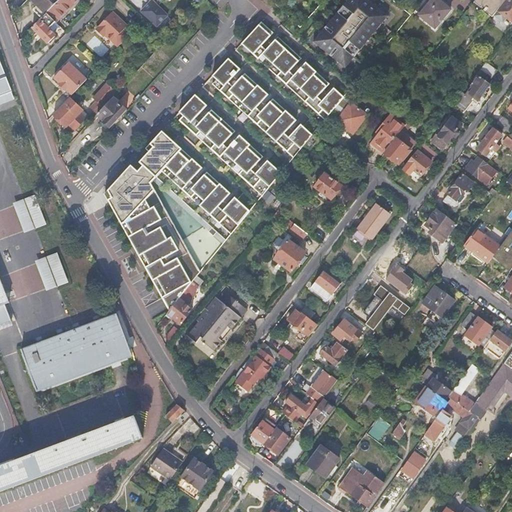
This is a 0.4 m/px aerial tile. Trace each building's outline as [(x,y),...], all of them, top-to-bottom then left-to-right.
[(28,0),(37,8),(33,12),(40,20),(60,0),(28,0)] [(60,0),(40,20),(32,28),(49,44),(57,35),(52,30),(59,24),(56,21),(76,0),(60,0)] [(151,0),(150,0),(141,10),(157,25),(167,15),(151,0)] [(386,15),(368,0),(344,0),(312,39),(344,67),(386,15)] [(449,10),(436,0),(430,0),(417,17),(433,30),(449,10)] [(475,0),(475,1),(493,16),(505,0),(475,0)] [(511,0),(506,0),(493,17),(501,23),(505,18),(511,23),(511,0)] [(113,10),(98,26),(106,33),(107,32),(120,44),(130,34),(124,28),(128,25),(113,10)] [(253,30),(242,42),(319,114),(324,108),(329,112),(345,95),(335,85),(323,98),(318,93),(329,82),(315,72),(317,69),(307,59),(294,71),(290,68),(300,57),(277,35),(266,46),(262,42),(272,31),(260,22),(253,30)] [(211,81),(292,155),(314,133),(302,122),(290,135),(286,131),(297,117),(287,108),(283,110),(272,97),(261,109),(257,105),(270,91),(259,82),(256,84),(243,72),(234,83),(230,79),(242,66),(230,54),(221,65),(209,80),(211,81)] [(86,80),(68,62),(53,77),(59,83),(57,85),(64,92),(66,90),(71,95),(86,80)] [(485,63),(479,70),(491,79),(496,72),(485,63)] [(0,97),(9,94),(11,93),(0,65),(0,97)] [(474,77),(478,80),(465,96),(461,93),(453,103),(465,111),(475,99),(478,102),(491,86),(476,74),(474,77)] [(133,75),(127,81),(141,94),(147,88),(133,75)] [(114,93),(105,85),(92,99),(95,102),(90,108),(96,113),(114,93)] [(185,111),(179,118),(263,195),(281,170),(270,157),(256,171),(252,167),(261,156),(249,146),(252,142),(240,131),(229,146),(223,141),(234,131),(211,108),(200,120),(195,115),(208,101),(196,90),(189,98),(181,107),(185,111)] [(0,106),(12,102),(9,94),(0,97),(0,106)] [(82,111),(68,98),(53,114),(66,128),(69,125),(75,131),(86,119),(80,114),(82,111)] [(126,111),(113,99),(97,115),(104,122),(103,123),(109,129),(126,111)] [(367,117),(351,104),(337,123),(352,136),(367,117)] [(378,130),(379,131),(371,142),(377,146),(375,149),(383,155),(396,139),(394,137),(402,128),(403,127),(389,115),(378,130)] [(511,128),(511,124),(502,117),(497,124),(509,133),(511,128)] [(461,125),(451,118),(439,135),(437,134),(431,141),(442,150),(461,125)] [(394,137),(396,139),(383,155),(395,164),(397,161),(400,164),(413,147),(406,141),(403,144),(398,141),(406,131),(402,128),(394,137)] [(502,137),(493,130),(477,150),(486,157),(492,149),(496,153),(500,148),(496,145),(502,137)] [(109,201),(171,309),(251,209),(236,194),(232,199),(224,208),(220,203),(232,189),(222,181),(218,183),(205,171),(195,181),(191,178),(202,168),(193,158),(190,162),(179,152),(182,150),(162,132),(155,138),(151,144),(154,147),(140,162),(144,166),(138,173),(131,166),(109,190),(113,199),(109,201)] [(324,145),(312,136),(304,147),(310,152),(314,147),(319,151),(324,145)] [(511,141),(507,138),(503,144),(511,150),(511,141)] [(422,143),(418,147),(434,159),(438,155),(422,143)] [(431,163),(416,151),(403,169),(417,180),(431,163)] [(471,167),(469,165),(466,169),(486,185),(496,172),(478,158),(471,167)] [(342,187),(325,174),(314,188),(331,201),(342,187)] [(473,185),(462,176),(447,196),(448,196),(443,203),(454,211),(459,204),(456,202),(466,190),(468,192),(473,185)] [(290,182),(285,178),(277,188),(282,192),(290,182)] [(480,186),(477,190),(484,196),(487,192),(480,186)] [(32,199),(15,206),(25,231),(42,224),(32,199)] [(390,216),(376,205),(357,230),(371,241),(390,216)] [(284,216),(278,211),(274,216),(280,221),(284,216)] [(456,225),(438,211),(426,226),(427,228),(425,231),(441,244),(456,225)] [(285,225),(290,229),(289,231),(301,241),(307,234),(289,220),(285,225)] [(409,229),(404,235),(415,243),(420,237),(409,229)] [(476,230),(464,247),(487,265),(493,258),(500,248),(476,230)] [(511,231),(500,248),(493,258),(508,269),(511,262),(511,231)] [(304,254),(288,241),(274,259),(290,272),(304,254)] [(55,258),(38,265),(48,289),(65,282),(55,258)] [(341,284),(324,271),(312,286),(313,288),(320,294),(322,294),(325,290),(332,296),(341,284)] [(198,286),(193,282),(171,309),(167,314),(180,324),(191,310),(186,305),(195,294),(193,292),(198,286)] [(0,327),(10,323),(3,306),(8,304),(0,284),(0,327)] [(409,309),(380,286),(374,294),(376,296),(363,313),(367,317),(362,323),(372,331),(393,305),(404,314),(409,309)] [(453,302),(434,288),(422,305),(441,319),(453,302)] [(201,315),(205,318),(199,324),(197,322),(185,336),(194,344),(198,338),(200,340),(198,343),(211,353),(219,342),(214,338),(223,326),(229,331),(239,319),(236,316),(243,308),(228,295),(221,303),(215,299),(201,315)] [(304,308),(300,312),(310,320),(314,315),(304,308)] [(316,327),(295,311),(287,321),(308,337),(316,327)] [(117,314),(21,350),(36,392),(132,357),(117,314)] [(476,318),(469,314),(460,326),(466,331),(476,318)] [(365,331),(347,317),(334,335),(341,341),(344,336),(351,342),(353,340),(357,342),(365,331)] [(496,333),(477,319),(465,336),(479,346),(480,345),(484,348),(489,341),(496,333)] [(229,331),(223,326),(214,338),(219,342),(223,346),(232,335),(229,331)] [(178,333),(173,329),(165,340),(170,344),(178,333)] [(496,333),(489,341),(505,353),(511,344),(496,333)] [(258,359),(257,358),(237,385),(249,395),(260,381),(263,384),(277,365),(276,363),(276,362),(280,357),(277,355),(262,343),(258,348),(263,352),(258,359)] [(325,347),(320,354),(335,366),(346,352),(337,344),(332,352),(325,347)] [(292,357),(282,349),(277,355),(280,357),(288,363),(292,357)] [(471,366),(462,378),(451,393),(448,398),(469,413),(474,406),(460,396),(478,371),(471,366)] [(511,371),(504,366),(477,405),(475,404),(474,406),(469,413),(476,419),(478,420),(485,410),(503,386),(511,393),(511,371)] [(337,382),(324,372),(306,395),(311,399),(318,405),(319,406),(323,400),(337,382)] [(433,380),(425,374),(418,383),(425,388),(427,389),(428,388),(433,380)] [(433,380),(428,388),(440,397),(439,398),(445,402),(448,398),(451,393),(433,380)] [(511,393),(503,386),(485,410),(489,413),(504,393),(511,399),(511,393)] [(420,396),(422,397),(417,404),(433,416),(431,419),(435,421),(442,412),(447,404),(445,402),(439,398),(427,389),(425,388),(420,396)] [(445,415),(449,410),(463,420),(456,431),(458,432),(449,446),(454,450),(462,439),(476,419),(469,413),(448,398),(445,402),(447,404),(442,412),(445,415)] [(289,406),(293,409),(286,417),(295,424),(301,415),(306,419),(318,405),(311,399),(305,407),(295,399),(289,406)] [(323,400),(319,406),(311,417),(322,426),(335,410),(323,400)] [(185,411),(177,404),(167,416),(174,423),(185,411)] [(442,412),(435,421),(424,436),(433,443),(451,418),(445,415),(442,412)] [(144,438),(135,416),(0,467),(0,492),(93,457),(144,438)] [(408,420),(405,418),(392,436),(399,441),(407,429),(404,426),(408,420)] [(265,421),(263,420),(249,438),(253,444),(255,446),(262,447),(264,445),(276,429),(277,426),(266,419),(265,421)] [(478,420),(476,419),(462,439),(464,440),(478,420)] [(374,428),(369,434),(379,442),(383,435),(374,428)] [(290,439),(276,429),(264,445),(278,455),(290,439)] [(339,462),(321,448),(307,466),(325,480),(339,462)] [(183,464),(164,451),(152,468),(171,481),(183,464)] [(424,462),(413,455),(401,471),(411,479),(424,462)] [(212,473),(194,460),(181,478),(199,491),(212,473)] [(383,484),(356,465),(339,489),(366,508),(383,484)] [(388,501),(382,497),(372,511),(387,511),(382,509),(388,501)]
